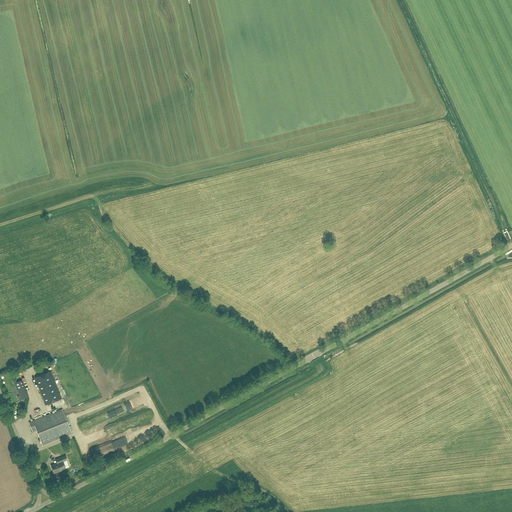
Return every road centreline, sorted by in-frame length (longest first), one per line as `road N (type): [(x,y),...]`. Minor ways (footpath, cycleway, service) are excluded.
road 1 (unclassified): [(56,497),(511,245)]
road 2 (track): [(153,184),(110,189),(0,225)]
road 3 (track): [(287,511),(263,491),(222,476),(173,435)]
